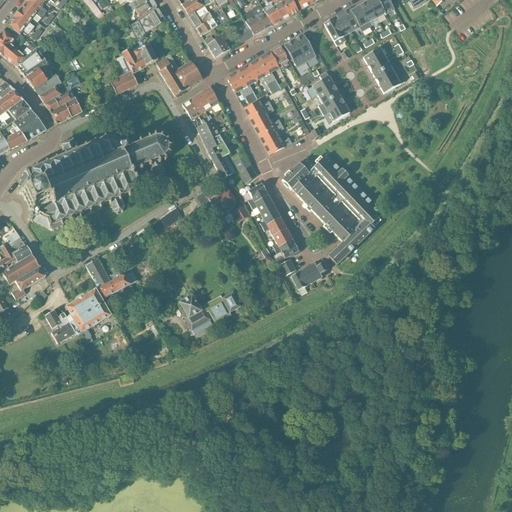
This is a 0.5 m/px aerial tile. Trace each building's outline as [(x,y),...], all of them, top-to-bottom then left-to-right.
[(29,0),(27,2),(44,16),(47,12),(42,8),(45,4),(39,0),(29,0)] [(91,0),(82,0),(96,19),(102,15),(91,0)] [(102,9),(108,5),(105,0),(101,0),(98,2),(102,9)] [(130,5),(123,8),(127,15),(134,11),(137,9),(152,0),(151,0),(137,0),(135,1),(133,2),(129,5),(130,5)] [(137,9),(134,11),(138,17),(156,7),(156,8),(156,7),(152,0),(137,9)] [(193,0),(182,7),(187,17),(216,1),(220,8),(233,0),(193,0)] [(269,0),(263,0),(268,7),(263,10),(272,27),(273,27),(273,26),(275,26),(278,25),(278,24),(282,22),(269,0)] [(291,0),(280,0),(281,0),(277,3),(275,0),(269,0),(282,22),(284,20),(286,20),(289,19),(289,17),(298,12),(291,0)] [(295,0),(301,11),(312,5),(309,0),(308,0),(307,0),(295,0)] [(376,0),(371,0),(367,3),(376,19),(384,15),(384,14),(376,0)] [(387,0),(376,0),(384,14),(384,15),(385,16),(394,11),(387,0)] [(412,0),(410,2),(414,8),(421,4),(421,5),(426,3),(424,0),(412,0)] [(187,17),(196,30),(213,20),(211,16),(216,13),(218,17),(224,14),(220,8),(216,1),(187,17)] [(36,16),(41,20),(44,16),(27,2),(21,10),(33,20),(36,16)] [(376,19),(367,3),(358,7),(368,24),(376,19)] [(272,27),(260,6),(250,12),(243,17),(246,22),(254,37),(272,27)] [(139,20),(129,27),(137,43),(141,42),(147,38),(144,33),(154,26),(164,20),(159,12),(156,8),(156,7),(138,17),(139,20)] [(371,28),(368,24),(358,7),(350,12),(359,29),(361,33),(371,28)] [(15,18),(31,32),(34,28),(29,24),(33,20),(21,10),(15,18)] [(341,15),(351,34),(359,29),(350,12),(349,10),(341,15)] [(196,30),(201,37),(210,32),(214,29),(217,28),(228,22),(224,14),(218,17),(213,20),(212,20),(196,30)] [(343,38),(351,34),(341,15),(332,20),(343,39),(343,38)] [(23,32),(28,36),(31,32),(15,18),(9,26),(20,35),(23,32)] [(345,42),(343,38),(343,39),(332,20),(324,25),(336,48),(345,42)] [(235,35),(241,45),(254,37),(246,22),(240,25),(243,30),(235,35)] [(92,24),(77,30),(78,33),(82,32),(88,29),(93,27),(92,24)] [(0,36),(0,46),(11,45),(15,41),(4,32),(0,36)] [(206,46),(215,60),(216,60),(215,60),(230,51),(230,50),(225,42),(230,38),(226,33),(214,41),(211,37),(204,42),(207,46),(206,46)] [(303,36),(293,41),(306,63),(316,58),(303,36)] [(412,39),(405,43),(411,54),(418,50),(412,39)] [(59,47),(56,40),(50,42),(53,50),(59,47)] [(306,63),(293,41),(284,47),(296,69),(306,63)] [(139,47),(132,50),(134,54),(136,52),(145,68),(146,68),(158,62),(157,61),(158,61),(149,46),(144,48),(141,42),(137,43),(139,47)] [(16,49),(8,60),(13,65),(15,67),(39,48),(32,44),(30,47),(29,46),(23,54),(16,48),(16,49)] [(0,53),(4,57),(8,60),(16,49),(11,45),(0,46),(0,53)] [(24,77),(26,80),(45,66),(49,63),(50,59),(48,55),(47,56),(44,52),(46,51),(42,46),(39,48),(15,67),(23,78),(24,77)] [(363,59),(368,68),(385,59),(389,57),(384,47),(363,59)] [(271,54),(281,72),(284,70),(282,66),(289,62),(281,49),(281,48),(271,54)] [(134,54),(132,50),(131,49),(121,55),(122,57),(115,61),(122,76),(130,90),(138,86),(137,86),(138,86),(133,75),(145,68),(136,52),(134,54)] [(340,55),(344,61),(350,58),(346,52),(340,55)] [(259,61),(277,93),(281,90),(272,74),(279,70),(280,72),(281,72),(271,54),(259,61)] [(165,58),(156,64),(160,72),(159,73),(175,99),(176,98),(175,98),(185,91),(202,81),(191,63),(174,73),(165,58)] [(385,59),(368,68),(373,77),(390,68),(389,67),(385,59)] [(259,61),(248,67),(257,82),(262,79),(270,93),(271,96),(277,93),(259,61)] [(378,86),(399,74),(394,65),(389,67),(390,68),(373,77),(378,86)] [(34,91),(39,97),(56,87),(61,84),(58,79),(59,79),(58,78),(57,78),(56,75),(52,77),(45,66),(26,80),(34,91)] [(237,73),(254,103),(258,101),(250,87),(257,82),(248,67),(237,73)] [(415,82),(421,79),(417,72),(412,75),(415,82)] [(240,92),(248,106),(254,103),(237,73),(226,79),(235,95),(240,92)] [(317,96),(333,87),(326,74),(319,78),(321,82),(312,87),(317,96)] [(404,83),(399,74),(378,86),(383,95),(404,83)] [(122,76),(110,82),(117,97),(130,90),(122,76)] [(303,76),(298,79),(302,85),(306,83),(303,76)] [(0,117),(22,101),(9,87),(9,88),(5,84),(0,87),(0,117)] [(39,97),(44,105),(47,103),(47,104),(55,100),(52,95),(58,91),(56,87),(39,97)] [(49,113),(56,126),(71,119),(82,113),(82,114),(82,113),(75,99),(68,87),(65,89),(67,92),(60,95),(58,91),(52,95),(55,100),(47,104),(47,103),(44,105),(49,113)] [(339,96),(333,87),(317,96),(322,105),(339,96)] [(210,88),(203,92),(212,109),(219,105),(210,88)] [(203,93),(196,97),(206,113),(212,109),(203,92),(203,93)] [(344,105),(339,96),(322,105),(318,108),(323,117),(328,115),(327,115),(344,105)] [(196,97),(189,101),(199,117),(206,113),(196,97)] [(6,125),(12,122),(30,112),(28,109),(22,101),(0,117),(0,121),(2,124),(4,123),(6,125)] [(189,101),(182,106),(196,129),(198,128),(197,125),(198,124),(195,120),(199,117),(189,101)] [(243,110),(249,120),(271,107),(268,102),(261,106),(259,102),(243,110)] [(349,114),(344,105),(327,115),(328,115),(333,124),(349,114)] [(249,120),(254,129),(269,120),(267,116),(274,112),(271,107),(249,120)] [(16,128),(26,143),(46,132),(31,112),(30,112),(12,122),(16,128)] [(196,129),(195,129),(200,138),(217,129),(214,124),(223,120),(221,116),(212,121),(198,128),(196,129)] [(269,120),(254,129),(254,130),(259,138),(281,126),(279,121),(278,121),(271,125),(269,121),(269,120)] [(217,129),(200,138),(204,145),(212,141),(219,137),(221,136),(232,131),(229,126),(220,131),(221,132),(219,133),(217,129)] [(259,139),(264,147),(279,138),(277,134),(283,130),(282,127),(281,126),(259,138),(259,139)] [(3,140),(9,151),(26,143),(16,128),(10,132),(12,136),(8,138),(6,135),(5,136),(2,130),(0,131),(0,138),(1,140),(3,140)] [(316,129),(311,132),(315,139),(320,136),(316,129)] [(48,230),(52,232),(63,227),(62,224),(70,220),(71,223),(74,222),(72,219),(80,216),(81,219),(83,218),(82,215),(89,212),(91,215),(103,210),(102,207),(110,203),(113,212),(117,214),(122,212),(123,208),(119,199),(129,195),(130,198),(132,197),(131,193),(134,189),(137,191),(138,188),(135,187),(136,181),(138,181),(139,178),(136,172),(135,172),(139,170),(141,173),(143,172),(142,169),(148,166),(156,183),(167,179),(159,161),(163,160),(165,162),(167,161),(165,158),(167,155),(171,157),(171,155),(168,153),(169,149),(172,149),(172,147),(168,147),(167,143),(169,141),(168,139),(165,141),(162,139),(163,136),(161,135),(160,138),(156,138),(155,134),(153,135),(146,137),(148,141),(129,149),(127,144),(123,146),(115,140),(115,136),(113,136),(112,139),(106,138),(105,135),(102,136),(104,139),(96,142),(95,139),(93,140),(94,143),(86,147),(85,143),(83,144),(84,147),(76,151),(75,149),(72,142),(61,146),(65,154),(64,154),(65,155),(58,158),(57,155),(54,156),(56,159),(48,163),(46,159),(44,160),(45,163),(38,167),(36,164),(34,165),(36,168),(26,172),(25,171),(25,173),(21,188),(23,189),(22,190),(21,191),(19,190),(17,195),(23,197),(24,201),(26,202),(29,208),(29,210),(30,214),(28,221),(32,222),(32,221),(48,229),(48,230)] [(207,153),(213,164),(221,159),(226,157),(229,155),(219,137),(212,141),(215,146),(218,144),(219,146),(207,153)] [(264,149),(269,156),(291,144),(288,139),(281,143),(280,140),(279,138),(264,147),(264,149)] [(0,141),(0,156),(9,152),(9,151),(3,140),(1,140),(0,141)] [(212,141),(204,145),(207,153),(219,146),(218,144),(215,146),(212,141)] [(231,159),(239,174),(252,168),(251,167),(243,153),(231,159)] [(221,159),(213,164),(222,181),(231,177),(231,176),(235,173),(226,157),(221,159)] [(308,162),(305,159),(298,166),(282,182),(291,191),(342,244),(327,258),(336,267),(374,230),(370,226),(382,215),(346,178),(348,177),(342,171),(340,172),(326,157),(314,168),(308,162)] [(239,174),(242,180),(254,173),(252,168),(239,174)] [(242,180),(245,186),(257,177),(254,173),(242,180)] [(247,203),(249,207),(268,197),(267,197),(265,193),(261,185),(248,193),(252,200),(252,201),(247,203)] [(231,214),(238,224),(250,216),(244,205),(235,211),(234,210),(221,189),(207,199),(203,193),(196,198),(203,210),(201,211),(206,219),(216,213),(220,219),(231,212),(232,213),(231,214)] [(256,208),(260,215),(274,208),(268,197),(249,207),(252,211),(256,208)] [(259,225),(261,229),(280,219),(274,208),(260,215),(264,223),(259,225)] [(159,220),(166,230),(182,219),(176,209),(169,213),(163,217),(159,220)] [(268,230),(272,238),(286,230),(285,230),(280,219),(261,229),(264,233),(268,230)] [(271,247),(274,251),(292,241),(286,230),(272,238),(276,245),(271,247)] [(16,232),(5,239),(8,243),(6,244),(6,245),(8,247),(9,245),(20,239),(16,232)] [(292,241),(274,251),(276,255),(280,252),(284,260),(298,253),(297,250),(292,241)] [(0,249),(6,259),(0,262),(0,274),(1,274),(31,256),(26,246),(12,255),(8,247),(6,245),(2,247),(0,248),(0,249)] [(117,264),(118,264),(128,258),(121,247),(111,253),(117,264)] [(31,256),(1,274),(7,283),(9,287),(15,283),(39,268),(31,256)] [(97,260),(85,266),(98,290),(103,299),(103,300),(104,301),(131,286),(137,283),(132,273),(125,276),(124,276),(119,266),(110,271),(113,275),(108,278),(98,260),(97,260)] [(275,270),(270,261),(266,263),(271,273),(275,270)] [(282,272),(292,266),(289,261),(279,266),(282,272)] [(314,265),(302,272),(310,285),(322,279),(320,276),(326,272),(322,265),(316,268),(314,265)] [(295,272),(292,266),(282,272),(285,278),(295,272)] [(18,289),(11,294),(15,302),(26,295),(23,291),(45,278),(39,268),(15,283),(18,289)] [(310,285),(302,272),(298,274),(290,278),(298,292),(305,288),(310,285)] [(2,288),(0,289),(2,291),(9,287),(7,283),(1,286),(2,288)] [(50,334),(57,346),(76,335),(76,336),(77,336),(78,336),(81,335),(111,317),(95,291),(93,292),(84,298),(83,297),(77,301),(77,302),(67,307),(65,308),(70,316),(66,318),(63,314),(59,316),(59,317),(58,318),(54,311),(44,317),(52,331),(57,329),(58,330),(50,334)] [(191,297),(179,304),(186,317),(184,318),(194,336),(212,326),(205,314),(208,312),(213,321),(229,312),(229,313),(239,307),(231,293),(221,299),(219,296),(204,305),(204,306),(202,308),(201,307),(198,309),(191,297)] [(0,314),(8,309),(0,295),(0,314)]
